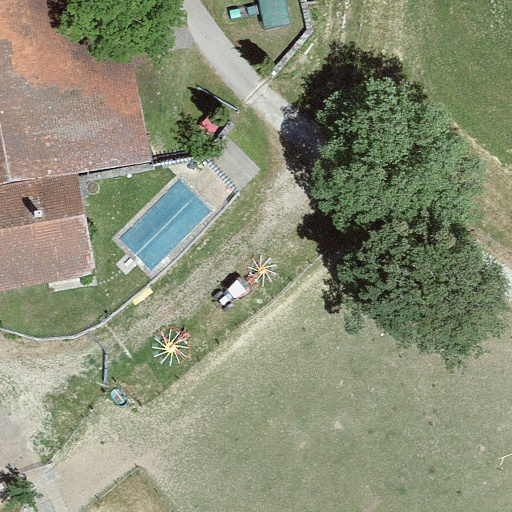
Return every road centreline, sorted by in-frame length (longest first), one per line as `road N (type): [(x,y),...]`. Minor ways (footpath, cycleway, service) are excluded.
road 1 (unclassified): [(306,144),(511,294)]
road 2 (unclassified): [(306,144),(186,0)]
